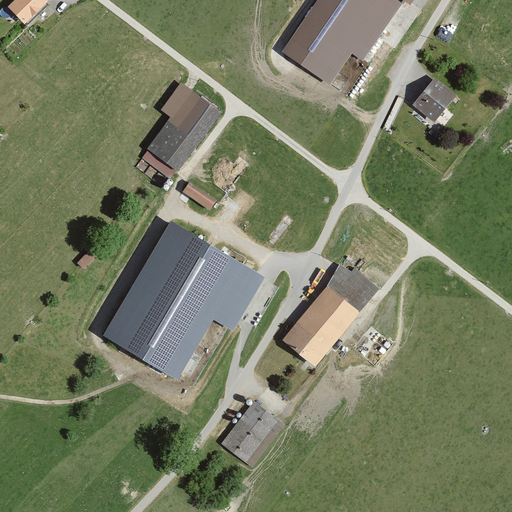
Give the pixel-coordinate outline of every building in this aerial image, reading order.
[(9,0),(8,1),(25,21),(51,0),(50,0),(9,0)] [(317,0),(282,52),(330,85),(352,53),(363,61),(405,0),(411,4),(413,0),(317,0)] [(435,77),(412,104),(434,122),(457,95),(435,77)] [(161,109),(171,117),(147,148),(178,171),(222,112),(182,82),(161,109)] [(153,176),(158,169),(145,158),(139,165),(153,176)] [(182,191),(210,210),(217,200),(189,181),(182,191)] [(102,333),(178,378),(214,319),(233,331),(266,277),(171,219),(102,333)] [(90,248),(78,260),(84,267),(97,256),(90,248)] [(327,285),(282,339),(315,366),(380,289),(355,267),(351,271),(340,264),(327,285)] [(253,400),(221,444),(253,468),(285,424),(253,400)]
